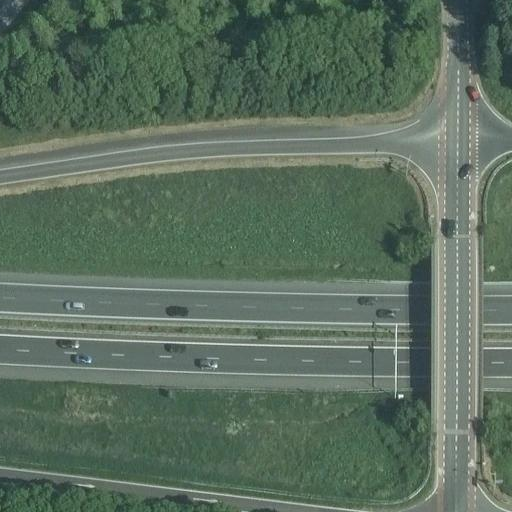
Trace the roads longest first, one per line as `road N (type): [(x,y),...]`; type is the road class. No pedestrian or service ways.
road 1 (motorway): [(0,347),(511,362)]
road 2 (motorway): [(511,309),(0,297)]
road 3 (motorway): [(457,138),(204,145),(0,172)]
road 4 (tertiary): [(455,511),(457,138)]
road 5 (motorway): [(0,473),(301,511)]
road 6 (unclassified): [(457,138),(455,0)]
